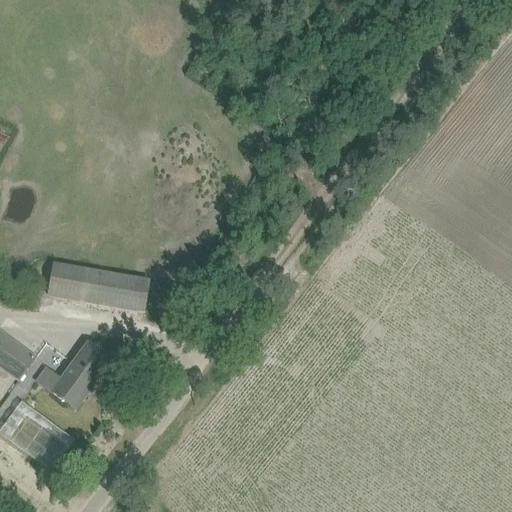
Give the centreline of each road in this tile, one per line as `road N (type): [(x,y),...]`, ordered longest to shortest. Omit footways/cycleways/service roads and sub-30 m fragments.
road 1 (track): [(474,0),(207,351)]
road 2 (unclassified): [(86,511),(207,351)]
